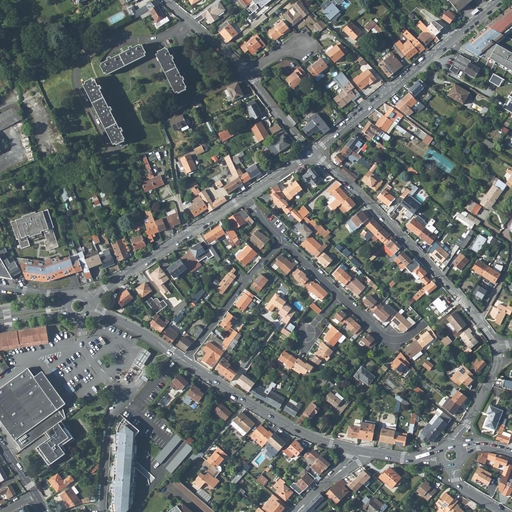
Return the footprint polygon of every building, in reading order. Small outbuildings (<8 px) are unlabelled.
[(156,0),(155,0),(146,5),(150,11),(161,4),(156,0)] [(283,15),(293,26),(301,19),(300,18),(303,16),(304,18),(307,15),(309,13),(302,5),(303,4),(299,0),(293,5),(294,6),(283,15)] [(323,13),(330,20),(340,11),(335,6),(337,4),(339,5),(345,0),(344,0),(328,0),(322,5),(320,7),(325,11),(323,13)] [(450,0),(449,1),(458,12),(471,0),(450,0)] [(219,2),(201,14),(204,18),(206,17),(211,24),(219,19),(217,15),(225,10),(219,2)] [(150,11),(140,16),(142,20),(152,14),(157,23),(160,21),(162,25),(168,22),(159,8),(163,5),(161,4),(150,11)] [(137,11),(140,16),(150,11),(146,5),(137,11)] [(416,14),(422,9),(418,5),(413,11),(416,14)] [(510,8),(492,23),(493,25),(508,32),(511,28),(511,9),(511,10),(510,8)] [(456,16),(448,10),(447,12),(442,18),(449,24),(452,21),(454,17),(456,16)] [(139,17),(140,16),(137,11),(136,11),(131,14),(130,14),(133,20),(139,17)] [(307,15),(315,25),(317,23),(309,13),(307,15)] [(320,32),(327,26),(320,20),(317,23),(315,25),(320,32)] [(373,20),(365,27),(369,31),(371,29),(377,24),(373,20)] [(428,29),(429,30),(438,23),(435,20),(427,28),(428,29)] [(283,21),(268,32),(275,41),(282,35),(282,34),(285,32),(286,33),(290,30),(283,21)] [(217,30),(220,33),(230,25),(227,22),(217,30)] [(362,32),(351,23),(343,30),(354,40),(362,32)] [(438,23),(429,30),(437,38),(445,31),(438,23)] [(492,23),(487,27),(499,33),(504,36),(508,32),(493,25),(492,23)] [(383,31),(377,24),(371,29),(376,34),(378,32),(380,34),(383,31)] [(238,34),(230,25),(220,33),(227,42),(228,43),(238,34)] [(426,45),(433,39),(437,43),(439,41),(437,38),(429,30),(428,29),(416,39),(419,42),(422,45),(424,47),(424,48),(425,49),(427,51),(427,50),(429,49),(426,45)] [(419,42),(416,39),(407,31),(403,34),(409,40),(403,44),(400,41),(396,44),(405,55),(408,60),(418,52),(419,53),(425,49),(424,48),(424,47),(422,45),(419,42)] [(462,50),(511,74),(511,43),(486,31),(462,50)] [(266,46),(257,35),(247,43),(245,42),(240,46),(245,53),(248,50),(251,54),(255,51),(255,50),(257,48),(258,50),(262,47),(263,48),(266,46)] [(344,48),(340,43),(327,53),(335,63),(349,52),(345,47),(344,48)] [(393,47),(402,58),(405,55),(396,44),(395,43),(394,44),(395,46),(393,47)] [(109,62),(102,65),(106,73),(144,54),(140,46),(133,49),(132,47),(129,48),(130,51),(112,60),(111,57),(108,59),(109,62)] [(166,50),(159,54),(178,92),(186,89),(182,81),(185,80),(183,77),(180,78),(172,60),(174,59),(173,56),(170,57),(166,50)] [(194,51),(176,60),(187,81),(205,72),(194,51)] [(106,74),(107,76),(146,56),(144,54),(106,73),(106,74)] [(156,55),(175,93),(178,92),(159,54),(156,55)] [(465,58),(459,54),(450,70),(457,74),(460,69),(465,61),(464,60),(465,58)] [(40,84),(39,85),(45,98),(48,104),(83,85),(86,84),(94,80),(106,74),(106,73),(102,65),(97,55),(40,84)] [(402,66),(392,55),(379,66),(389,77),(402,66)] [(321,59),(326,65),(329,63),(324,56),(321,59)] [(366,63),(361,56),(357,59),(358,61),(362,66),(366,63)] [(321,58),(307,69),(314,78),(321,72),(324,70),(325,71),(329,68),(326,65),(321,59),(321,58)] [(471,61),(465,58),(464,60),(465,61),(460,69),(475,78),(480,69),(470,63),(471,61)] [(297,69),(306,80),(309,77),(300,66),(297,69)] [(303,82),(304,83),(307,81),(306,80),(297,69),(294,71),(295,73),(290,77),(290,76),(285,80),(293,90),(303,82)] [(359,77),(359,76),(353,80),(361,90),(369,84),(370,85),(376,80),(368,69),(359,77)] [(321,72),(314,78),(317,82),(324,76),(322,73),(321,72)] [(407,91),(409,93),(416,100),(416,99),(418,98),(416,96),(424,88),(424,87),(425,87),(434,94),(436,92),(427,85),(420,79),(418,81),(407,91)] [(94,80),(86,84),(116,144),(124,140),(121,133),(123,132),(122,128),(119,130),(110,112),(113,111),(111,107),(108,109),(99,91),(102,89),(100,86),(98,87),(94,80)] [(355,95),(358,92),(348,80),(341,86),(344,90),(334,99),(341,108),(356,96),(355,95)] [(238,83),(227,88),(233,101),(242,97),(240,91),(241,90),(238,83)] [(83,85),(114,145),(116,144),(86,84),(83,85)] [(448,96),(463,104),(470,93),(455,84),(448,96)] [(511,91),(509,96),(510,96),(508,98),(511,100),(507,105),(505,104),(503,108),(509,112),(511,113),(511,91)] [(287,94),(295,103),(297,101),(290,92),(287,94)] [(413,112),(410,108),(416,103),(418,105),(422,109),(425,106),(416,99),(416,100),(409,93),(402,100),(400,98),(393,105),(408,117),(413,112)] [(199,100),(190,105),(192,110),(202,105),(199,100)] [(245,105),(253,120),(254,122),(259,119),(258,118),(263,115),(254,100),(245,105)] [(0,123),(20,114),(23,112),(22,110),(19,105),(0,114),(0,123)] [(385,116),(394,122),(398,116),(401,119),(403,116),(391,107),(385,116)] [(165,111),(156,115),(158,121),(167,117),(165,111)] [(299,122),(292,113),(287,117),(290,122),(294,126),(299,122)] [(0,123),(0,151),(1,151),(0,149),(0,130),(23,119),(20,114),(0,123)] [(318,114),(312,119),(320,130),(324,134),(330,129),(318,114)] [(375,125),(386,132),(391,125),(394,127),(404,133),(406,130),(396,124),(394,122),(385,116),(383,114),(375,125)] [(183,115),(170,121),(175,131),(181,128),(188,125),(186,122),(183,116),(183,115)] [(320,130),(312,119),(310,117),(306,121),(308,125),(303,129),(308,136),(315,131),(316,133),(320,130)] [(261,122),(251,127),(259,142),(269,137),(261,122)] [(362,131),(365,133),(372,138),(376,133),(379,135),(388,141),(390,137),(369,122),(362,131)] [(282,129),(278,124),(270,129),(273,134),(282,129)] [(161,128),(167,144),(170,143),(164,127),(161,128)] [(225,130),(218,134),(222,142),(234,136),(232,131),(227,134),(225,130)] [(404,133),(412,139),(414,136),(406,130),(404,133)] [(362,136),(370,141),(372,138),(365,133),(362,136)] [(284,135),(273,142),(280,152),(291,145),(284,135)] [(361,139),(355,135),(346,146),(352,150),(361,139)] [(495,145),(486,140),(485,141),(481,138),(479,141),(492,150),(495,145)] [(352,150),(357,154),(366,143),(361,139),(352,150)] [(267,146),(274,156),(280,152),(273,142),(267,146)] [(202,146),(194,149),(196,155),(204,151),(202,146)] [(334,157),(339,163),(346,158),(348,156),(350,154),(359,159),(361,158),(361,156),(357,154),(352,150),(346,146),(342,151),(334,157)] [(242,151),(236,155),(241,162),(245,168),(246,167),(240,157),(244,155),(242,151)] [(354,160),(357,161),(359,159),(350,154),(348,156),(346,158),(353,162),(354,160)] [(190,155),(180,159),(187,173),(196,169),(190,155)] [(229,155),(220,160),(221,162),(222,162),(224,166),(227,165),(231,173),(232,175),(233,176),(229,178),(231,182),(224,187),(228,194),(238,187),(240,192),(245,189),(243,184),(236,171),(234,166),(230,158),(229,155)] [(236,155),(230,158),(234,166),(241,162),(236,155)] [(146,158),(143,159),(149,173),(155,188),(164,184),(160,175),(154,178),(146,158)] [(371,165),(361,158),(359,159),(357,161),(368,169),(371,165)] [(249,168),(246,170),(247,172),(251,179),(261,173),(255,164),(249,168)] [(303,176),(308,183),(310,182),(312,185),(315,186),(317,184),(318,181),(316,180),(320,177),(318,175),(324,171),(321,167),(318,166),(313,169),(309,172),(303,176)] [(341,170),(354,181),(357,178),(344,166),(341,170)] [(240,169),(236,171),(243,184),(251,179),(247,172),(244,175),(240,169)] [(369,171),(362,180),(376,191),(383,181),(372,173),(369,171)] [(148,180),(142,183),(146,192),(149,190),(150,192),(152,191),(152,189),(155,188),(149,173),(146,175),(148,180)] [(282,191),(290,200),(293,198),(293,197),(303,189),(296,181),(293,184),(292,183),(288,186),(289,187),(286,189),(282,191)] [(328,190),(331,193),(336,199),(329,205),(334,211),(338,207),(342,203),(348,198),(339,187),(342,184),(338,181),(328,190)] [(272,190),(275,192),(280,190),(276,184),(270,188),(272,190)] [(481,204),(487,209),(489,206),(489,205),(490,203),(493,204),(502,191),(494,185),(481,204)] [(60,190),(64,202),(67,202),(66,200),(69,199),(67,192),(65,188),(60,190)] [(400,203),(409,210),(405,215),(410,219),(414,214),(417,210),(421,204),(411,197),(416,191),(416,190),(414,188),(413,188),(411,191),(405,198),(400,203)] [(69,199),(70,202),(77,199),(72,189),(69,191),(67,192),(69,199)] [(202,191),(198,193),(199,194),(200,196),(203,201),(209,197),(210,197),(204,189),(203,190),(202,189),(201,190),(202,191)] [(378,197),(389,206),(395,198),(384,189),(378,197)] [(405,198),(411,191),(407,189),(402,196),(405,198)] [(411,197),(421,204),(426,199),(420,194),(420,193),(420,192),(420,191),(419,191),(418,190),(417,190),(416,191),(411,197)] [(272,197),(275,200),(273,202),(280,208),(282,206),(284,208),(283,210),(288,214),(289,212),(300,222),(303,218),(301,216),(296,212),(293,208),(276,193),(272,197)] [(50,195),(39,200),(40,209),(44,207),(52,203),(50,195)] [(90,198),(94,207),(100,204),(96,196),(90,198)] [(195,204),(189,207),(195,216),(208,208),(203,201),(200,196),(196,198),(198,202),(195,204)] [(222,196),(213,203),(216,208),(227,201),(224,196),(222,196)] [(208,208),(210,212),(216,208),(213,203),(209,197),(203,201),(208,208)] [(348,211),(356,205),(349,197),(348,198),(342,203),(348,211)] [(465,208),(471,212),(476,204),(476,203),(470,199),(465,208)] [(338,207),(344,214),(348,211),(342,203),(338,207)] [(476,204),(471,212),(476,215),(481,208),(476,204)] [(297,211),(303,218),(305,216),(309,213),(303,206),(297,211)] [(146,211),(145,211),(149,221),(145,223),(148,230),(145,231),(150,242),(154,241),(152,236),(155,235),(154,233),(159,231),(155,222),(152,215),(150,209),(146,211)] [(23,218),(11,222),(17,240),(18,239),(21,249),(30,246),(27,236),(29,236),(30,237),(42,233),(41,232),(44,231),(47,240),(44,241),(47,251),(59,247),(52,228),(54,227),(48,210),(36,214),(35,212),(22,217),(23,218)] [(229,219),(235,229),(247,221),(251,226),(254,222),(247,213),(244,211),(243,210),(229,219)] [(450,218),(452,219),(456,215),(458,212),(456,210),(450,218)] [(461,213),(474,222),(476,219),(463,210),(461,213)] [(364,214),(362,211),(347,223),(354,231),(358,228),(363,223),(368,220),(363,215),(364,214)] [(178,212),(166,217),(171,229),(174,227),(174,226),(181,224),(178,212)] [(405,225),(418,236),(427,224),(424,222),(425,221),(417,215),(417,216),(416,216),(414,214),(410,219),(405,225)] [(461,219),(470,224),(472,221),(463,215),(461,219)] [(309,223),(314,228),(318,224),(313,220),(311,221),(305,216),(303,218),(309,223)] [(166,217),(155,222),(159,231),(159,232),(166,229),(167,230),(171,229),(166,217)] [(363,223),(371,231),(374,234),(381,227),(371,217),(368,219),(368,220),(363,223)] [(427,224),(418,236),(430,245),(436,236),(432,233),(436,228),(432,225),(435,221),(432,218),(427,224)] [(135,231),(144,228),(141,221),(136,223),(133,225),(135,231)] [(306,227),(308,229),(308,230),(311,234),(312,233),(315,229),(314,228),(309,223),(306,227)] [(331,232),(328,229),(326,231),(319,223),(318,224),(314,228),(315,229),(319,232),(325,238),(328,235),(331,232)] [(220,226),(212,231),(217,238),(224,234),(226,236),(230,243),(231,244),(227,247),(229,250),(235,244),(227,232),(225,229),(223,230),(220,226)] [(392,238),(381,227),(374,234),(378,238),(382,242),(383,242),(385,245),(387,243),(392,238)] [(227,232),(235,243),(238,239),(236,237),(237,237),(232,229),(227,232)] [(257,246),(261,250),(270,239),(267,236),(266,237),(266,238),(261,234),(257,230),(250,238),(258,245),(257,246)] [(459,246),(463,249),(471,237),(470,236),(473,231),(471,230),(459,246)] [(204,236),(209,243),(210,245),(208,247),(213,254),(214,256),(218,262),(220,260),(211,246),(210,243),(217,238),(212,231),(204,236)] [(97,234),(92,236),(95,244),(100,242),(97,234)] [(478,253),(487,239),(479,234),(470,249),(478,253)] [(301,245),(304,247),(305,246),(314,255),(322,246),(310,235),(301,245)] [(141,236),(131,240),(135,250),(145,246),(145,245),(141,236)] [(124,238),(117,241),(124,258),(129,256),(127,252),(129,251),(124,238)] [(386,245),(394,254),(401,247),(393,238),(386,245)] [(117,241),(112,243),(119,261),(124,258),(117,241)] [(191,250),(196,258),(197,260),(199,262),(207,256),(209,259),(214,256),(213,254),(208,247),(207,245),(204,241),(199,243),(190,249),(191,250)] [(435,242),(428,251),(433,254),(440,246),(435,242)] [(442,243),(440,246),(449,254),(451,252),(452,252),(442,243)] [(350,254),(339,244),(335,247),(346,257),(350,254)] [(237,258),(245,266),(248,262),(253,256),(254,257),(257,253),(248,245),(237,258)] [(384,250),(391,257),(394,254),(386,245),(385,245),(382,248),(384,250)] [(433,254),(446,266),(459,246),(456,245),(452,252),(451,252),(449,254),(440,246),(433,254)] [(0,257),(3,263),(12,277),(21,272),(12,256),(7,258),(4,254),(7,252),(5,247),(1,248),(0,248),(0,257)] [(70,248),(68,249),(70,257),(72,263),(76,272),(77,277),(80,277),(78,272),(83,270),(79,259),(77,254),(75,255),(72,256),(72,254),(72,253),(70,248)] [(374,254),(376,257),(384,250),(382,248),(374,254)] [(108,249),(103,251),(104,256),(100,258),(103,263),(104,268),(114,264),(108,249)] [(180,260),(187,269),(190,273),(201,264),(199,262),(197,260),(196,258),(191,250),(180,259),(180,260)] [(316,258),(326,267),(332,260),(323,251),(316,258)] [(394,261),(398,264),(401,261),(403,263),(400,266),(403,269),(406,267),(412,261),(403,252),(398,257),(394,261)] [(453,263),(461,270),(469,260),(461,253),(453,263)] [(97,255),(85,260),(86,261),(89,268),(103,263),(100,258),(99,254),(97,255)] [(362,265),(350,254),(346,257),(358,268),(362,265)] [(391,257),(388,259),(392,263),(394,261),(398,257),(394,254),(391,257)] [(275,264),(278,267),(279,266),(287,274),(296,265),(293,263),(292,264),(287,259),(287,260),(285,258),(281,255),(276,260),(277,261),(275,264)] [(0,276),(13,279),(12,277),(3,263),(0,257),(0,276)] [(22,259),(31,280),(42,282),(45,282),(47,282),(49,281),(51,281),(76,272),(72,263),(70,257),(60,260),(60,259),(59,259),(59,257),(50,260),(50,258),(47,258),(48,261),(45,262),(22,259)] [(22,259),(17,258),(26,279),(31,280),(22,259)] [(406,267),(411,273),(413,271),(420,278),(420,279),(425,275),(427,273),(414,259),(412,261),(406,267)] [(168,269),(175,278),(187,269),(180,260),(168,269)] [(472,269),(483,276),(488,267),(489,267),(478,260),(472,269)] [(86,261),(81,263),(87,278),(92,277),(89,268),(86,261)] [(160,267),(149,275),(153,280),(154,279),(156,281),(155,282),(158,287),(163,294),(166,292),(170,292),(163,283),(169,279),(166,275),(160,267)] [(333,274),(342,283),(343,282),(346,284),(354,276),(354,275),(351,273),(349,275),(340,267),(333,274)] [(483,276),(490,280),(490,279),(495,282),(500,274),(488,267),(483,276)] [(292,275),(295,277),(294,278),(303,286),(310,278),(301,271),(298,268),(292,275)] [(227,274),(234,279),(236,276),(233,274),(229,271),(227,274)] [(411,273),(417,280),(420,278),(413,271),(411,273)] [(215,289),(222,294),(234,279),(227,274),(220,283),(215,289)] [(251,285),(259,292),(268,280),(260,274),(251,285)] [(420,279),(426,285),(430,281),(425,275),(420,279)] [(345,285),(348,288),(349,287),(358,295),(366,287),(354,276),(346,284),(345,285)] [(407,303),(410,305),(416,299),(424,291),(427,295),(437,287),(437,286),(439,284),(434,279),(421,290),(420,290),(417,293),(415,295),(407,303)] [(306,289),(311,293),(311,292),(318,298),(319,298),(321,300),(328,293),(318,284),(317,285),(316,284),(313,281),(306,289)] [(138,291),(143,298),(152,291),(146,282),(141,286),(142,287),(138,291)] [(191,300),(196,304),(207,291),(201,287),(191,300)] [(116,299),(122,307),(132,299),(135,302),(140,299),(137,295),(133,298),(127,290),(116,299)] [(235,305),(243,311),(253,299),(252,299),(254,296),(248,291),(245,294),(245,293),(235,305)] [(287,301),(276,293),(265,308),(271,312),(276,306),(281,310),(285,304),(287,301)] [(362,302),(367,307),(368,306),(370,308),(370,309),(373,312),(380,304),(381,303),(378,300),(377,302),(370,295),(367,298),(366,298),(362,302)] [(154,300),(149,304),(153,310),(154,310),(157,314),(168,305),(165,302),(162,304),(161,303),(158,299),(156,299),(154,300)] [(185,299),(171,310),(177,317),(179,314),(180,312),(188,303),(185,299)] [(309,306),(318,314),(321,311),(312,303),(309,306)] [(296,312),(285,304),(281,310),(278,313),(282,316),(282,315),(284,316),(283,317),(281,320),(287,324),(296,312)] [(373,312),(384,322),(391,314),(384,307),(380,304),(373,312)] [(493,317),(497,319),(495,322),(500,325),(506,313),(510,315),(511,310),(511,307),(508,305),(507,307),(499,304),(497,308),(494,306),(490,313),(493,317)] [(384,307),(391,314),(393,311),(386,305),(384,307)] [(334,317),(343,325),(345,322),(350,317),(347,314),(346,315),(340,310),(334,317)] [(447,319),(450,323),(455,329),(458,332),(467,325),(455,311),(447,319)] [(391,320),(404,332),(416,323),(410,317),(407,320),(399,312),(391,320)] [(234,338),(238,333),(231,328),(237,319),(229,313),(220,325),(230,332),(223,342),(225,344),(228,346),(234,338)] [(152,326),(161,332),(169,321),(167,320),(165,323),(159,318),(160,316),(157,314),(153,316),(154,318),(149,324),(152,327),(152,326)] [(174,321),(177,323),(182,317),(179,314),(177,317),(174,321)] [(346,327),(354,334),(355,334),(357,336),(363,330),(360,328),(361,327),(353,319),(350,317),(345,322),(348,325),(346,327)] [(286,328),(292,332),(295,327),(290,323),(286,328)] [(162,338),(171,344),(179,333),(169,326),(166,330),(167,331),(166,332),(162,338)] [(193,333),(198,337),(203,330),(198,326),(193,333)] [(324,338),(333,346),(338,341),(343,335),(332,326),(330,329),(330,330),(331,330),(327,335),(324,338)] [(15,332),(17,345),(48,340),(46,327),(15,332)] [(291,333),(283,328),(281,332),(288,337),(291,333)] [(461,337),(469,347),(464,351),(467,354),(472,350),(470,349),(479,342),(474,336),(473,336),(470,333),(472,332),(469,328),(460,335),(461,337)] [(417,341),(423,348),(433,339),(434,340),(437,337),(432,329),(428,332),(427,331),(421,336),(422,337),(421,338),(417,341)] [(0,347),(12,345),(10,332),(0,333),(0,347)] [(0,347),(0,350),(15,348),(31,346),(49,343),(48,340),(17,345),(15,332),(13,332),(10,332),(12,345),(0,347)] [(177,345),(185,351),(191,344),(192,345),(196,340),(192,337),(191,337),(186,333),(177,345)] [(361,340),(371,349),(375,345),(377,343),(374,340),(375,339),(367,333),(361,340)] [(452,342),(447,336),(440,341),(442,344),(445,347),(452,342)] [(226,348),(231,351),(238,341),(237,341),(234,338),(228,346),(226,348)] [(404,350),(411,359),(412,358),(420,351),(424,348),(423,348),(417,341),(416,340),(404,350)] [(202,360),(209,366),(210,365),(213,367),(223,353),(209,342),(203,349),(207,352),(208,353),(206,354),(202,360)] [(315,355),(322,361),(324,358),(328,360),(330,357),(329,356),(333,351),(322,342),(320,345),(322,347),(323,348),(322,350),(321,349),(320,349),(315,355)] [(134,364),(141,369),(151,354),(144,349),(134,364)] [(285,365),(291,369),(291,368),(297,360),(284,351),(278,359),(286,364),(285,365)] [(412,358),(414,360),(423,354),(420,351),(412,358)] [(391,366),(401,374),(410,363),(401,353),(396,358),(397,359),(394,363),(391,366)] [(469,366),(477,374),(479,371),(486,364),(478,356),(469,366)] [(291,368),(300,374),(301,372),(303,374),(306,373),(308,371),(310,373),(313,368),(305,362),(304,363),(302,361),(298,358),(297,360),(291,368)] [(216,368),(220,371),(219,372),(223,375),(230,365),(222,359),(216,368)] [(423,365),(430,371),(434,365),(427,359),(423,365)] [(467,369),(476,377),(481,373),(479,371),(477,374),(469,366),(465,362),(463,365),(467,369)] [(0,368),(0,374),(9,368),(6,363),(0,368)] [(223,375),(231,381),(237,373),(237,372),(234,370),(235,370),(232,368),(233,366),(231,364),(230,365),(223,375)] [(387,370),(391,373),(392,372),(388,368),(383,365),(381,367),(386,371),(387,370)] [(354,376),(358,379),(360,378),(368,385),(375,377),(362,366),(354,376)] [(28,368),(35,378),(39,375),(47,381),(58,397),(61,406),(58,409),(65,418),(64,412),(62,406),(66,404),(42,371),(39,374),(29,367),(28,368)] [(0,388),(0,420),(21,450),(45,433),(46,431),(61,421),(65,418),(58,409),(61,406),(58,397),(47,381),(39,375),(35,378),(28,368),(0,388)] [(476,377),(467,369),(465,371),(462,369),(460,371),(458,370),(450,378),(459,386),(463,383),(470,390),(472,386),(470,384),(473,380),(474,381),(477,378),(476,377)] [(179,387),(183,392),(190,384),(179,374),(170,385),(176,391),(179,387)] [(237,382),(249,392),(249,391),(255,384),(257,381),(253,379),(251,381),(244,375),(243,375),(237,382)] [(320,384),(323,386),(328,380),(324,378),(322,380),(320,384)] [(511,381),(504,380),(502,387),(511,389),(511,381)] [(265,390),(255,384),(249,391),(255,395),(265,401),(270,392),(271,390),(273,387),(274,388),(277,384),(272,382),(268,388),(267,387),(265,390)] [(199,388),(194,385),(183,401),(189,405),(193,399),(198,402),(204,394),(199,391),(198,390),(199,388)] [(414,390),(421,395),(423,392),(416,386),(414,390)] [(270,392),(284,400),(285,398),(273,391),(271,390),(270,392)] [(325,398),(333,405),(334,404),(337,407),(342,401),(344,398),(337,393),(335,395),(330,391),(325,398)] [(451,400),(460,406),(467,397),(458,391),(454,396),(451,400)] [(265,401),(279,409),(284,400),(270,392),(265,401)] [(400,402),(401,403),(403,399),(394,392),(391,396),(397,400),(400,402)] [(442,406),(453,415),(460,406),(451,400),(449,398),(442,406)] [(304,413),(308,416),(311,419),(316,413),(315,413),(319,409),(318,408),(321,405),(315,401),(314,400),(312,402),(312,403),(304,413)] [(284,410),(290,413),(290,412),(295,415),(302,404),(299,402),(298,404),(296,407),(289,402),(284,410)] [(213,412),(216,415),(218,414),(225,420),(232,413),(220,403),(219,405),(217,403),(210,410),(213,412)] [(489,415),(485,426),(495,430),(503,411),(490,406),(486,414),(489,415)] [(147,409),(159,419),(161,417),(149,407),(147,409)] [(428,424),(431,426),(441,414),(443,412),(438,408),(434,413),(436,414),(428,424)] [(234,421),(246,433),(255,424),(242,412),(234,421)] [(431,426),(440,433),(452,419),(443,412),(441,414),(431,426)] [(159,419),(168,426),(170,424),(161,416),(161,417),(159,419)] [(137,445),(134,445),(135,437),(140,431),(127,420),(124,424),(121,422),(119,426),(118,431),(116,459),(118,459),(118,466),(115,466),(112,504),(113,511),(126,511),(129,509),(129,504),(132,504),(135,467),(133,467),(134,453),(136,453),(137,445)] [(61,421),(46,431),(51,437),(49,439),(39,446),(42,451),(40,453),(53,472),(73,458),(67,450),(66,443),(74,438),(61,421)] [(231,424),(244,436),(246,433),(234,421),(231,424)] [(361,428),(359,438),(372,441),(375,425),(362,422),(361,425),(361,428)] [(420,436),(427,442),(430,439),(433,442),(440,433),(431,426),(428,424),(421,432),(422,433),(420,436)] [(502,424),(496,439),(498,440),(508,443),(510,438),(501,435),(503,431),(504,428),(505,425),(502,424)] [(262,447),(265,444),(273,435),(269,431),(268,432),(267,432),(264,429),(264,428),(260,425),(250,436),(262,447)] [(350,426),(348,436),(359,438),(361,428),(354,426),(350,426)] [(382,429),(380,441),(393,444),(395,435),(395,431),(396,428),(388,427),(388,428),(388,430),(382,429)] [(286,443),(274,433),(273,435),(265,444),(268,448),(266,450),(274,456),(286,443)] [(405,446),(407,434),(402,433),(402,436),(395,435),(393,444),(405,446)] [(182,439),(176,434),(155,459),(160,464),(182,439)] [(194,441),(188,435),(183,440),(187,443),(190,445),(194,441)] [(282,451),(290,458),(294,454),(297,456),(304,448),(296,440),(288,448),(286,446),(282,451)] [(165,468),(171,473),(193,448),(190,445),(187,443),(165,468)] [(211,465),(216,469),(220,472),(221,470),(221,467),(218,465),(227,455),(219,448),(213,455),(212,454),(209,458),(209,457),(206,461),(211,465)] [(307,461),(312,465),(320,456),(313,450),(310,453),(308,451),(304,456),(306,458),(308,456),(309,458),(307,461)] [(488,452),(479,453),(475,464),(479,466),(483,469),(488,456),(490,453),(488,452)] [(499,455),(498,458),(495,458),(496,459),(493,467),(498,468),(500,464),(506,466),(509,458),(499,455)] [(311,467),(319,474),(325,468),(329,464),(320,456),(312,465),(311,467)] [(501,479),(500,482),(506,485),(511,487),(511,482),(510,483),(506,482),(511,466),(511,459),(509,458),(506,466),(501,479)] [(89,469),(92,473),(99,468),(99,462),(89,469)] [(194,483),(200,488),(201,487),(204,483),(206,483),(213,488),(219,481),(215,478),(220,472),(216,469),(211,465),(206,471),(208,472),(206,475),(203,475),(201,473),(193,482),(194,483)] [(490,478),(492,474),(483,469),(479,466),(472,479),(475,481),(477,479),(488,485),(492,479),(490,478)] [(380,477),(392,488),(396,483),(401,478),(401,477),(390,468),(387,472),(386,471),(380,477)] [(237,475),(240,478),(246,471),(243,469),(237,475)] [(296,484),(303,490),(313,481),(313,480),(315,478),(308,472),(307,471),(305,469),(299,475),(302,478),(296,484)] [(363,484),(364,484),(367,481),(371,477),(363,470),(356,477),(363,484)] [(49,480),(58,492),(67,486),(74,480),(71,475),(63,481),(58,474),(49,480)] [(231,482),(234,484),(240,478),(237,475),(231,482)] [(256,480),(263,486),(268,480),(261,475),(256,480)] [(356,477),(354,480),(354,481),(352,483),(351,482),(350,481),(347,484),(355,492),(363,484),(356,477)] [(373,480),(380,486),(382,484),(375,477),(373,480)] [(276,492),(285,500),(287,496),(289,497),(293,492),(284,484),(286,482),(281,478),(273,487),(278,491),(276,492)] [(215,511),(177,479),(173,484),(205,511),(215,511)] [(426,480),(417,490),(429,500),(437,491),(432,487),(431,487),(429,485),(430,484),(426,480)] [(327,494),(336,504),(349,491),(344,486),(339,482),(339,481),(327,494)] [(0,495),(1,495),(5,493),(8,499),(16,494),(11,484),(0,489),(0,495)] [(503,492),(502,494),(506,496),(507,495),(509,496),(511,490),(511,487),(506,485),(503,492)] [(60,495),(69,508),(82,504),(80,500),(76,495),(71,488),(71,487),(60,495)] [(195,494),(206,503),(212,496),(201,487),(200,488),(198,490),(195,494)] [(417,491),(428,501),(429,500),(417,490),(417,491)] [(446,492),(436,503),(440,507),(437,510),(437,511),(447,511),(456,503),(458,501),(455,498),(453,499),(446,492)] [(315,498),(320,502),(322,500),(324,501),(326,503),(328,501),(320,493),(315,498)] [(272,505),(280,511),(281,511),(287,506),(278,498),(272,505)] [(301,511),(310,511),(320,502),(315,498),(301,511)] [(371,498),(363,507),(367,510),(368,509),(369,508),(370,509),(369,510),(371,511),(382,511),(388,506),(385,503),(383,505),(381,507),(373,500),(371,498)] [(383,505),(375,498),(373,500),(381,507),(383,505)] [(456,503),(447,511),(464,511),(461,509),(458,506),(459,505),(456,503)]
